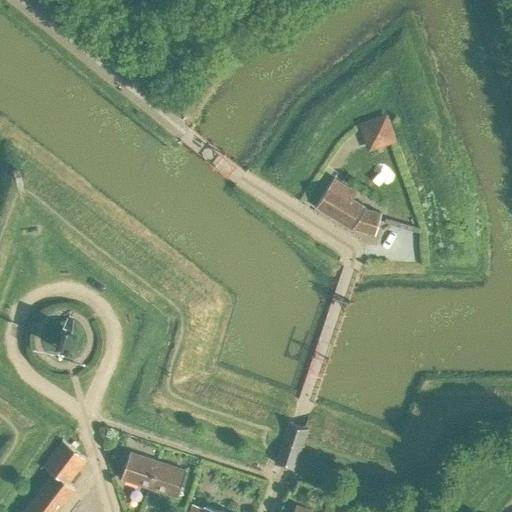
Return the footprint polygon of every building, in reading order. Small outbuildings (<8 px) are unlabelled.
[(362,126),(369,146),(391,138),(384,118),(362,126)] [(20,177),(14,178),(17,191),(20,190),(23,190),(20,177)] [(352,200),(356,193),(334,179),(329,186),(329,185),(315,207),(352,229),(375,235),(381,213),(364,209),(365,208),(352,200)] [(51,345),(63,354),(68,353),(77,341),(77,336),(64,327),(60,328),(50,340),(51,345)] [(299,425),(291,422),(277,465),(286,468),(295,471),(309,428),(299,425)] [(69,485),(89,459),(58,436),(38,463),(69,485)] [(130,452),(121,479),(149,488),(158,462),(130,452)] [(158,462),(149,488),(177,498),(187,471),(158,462)] [(377,467),(369,490),(380,493),(387,471),(377,467)] [(68,496),(74,488),(69,485),(53,473),(23,511),(57,511),(69,497),(68,496)]
